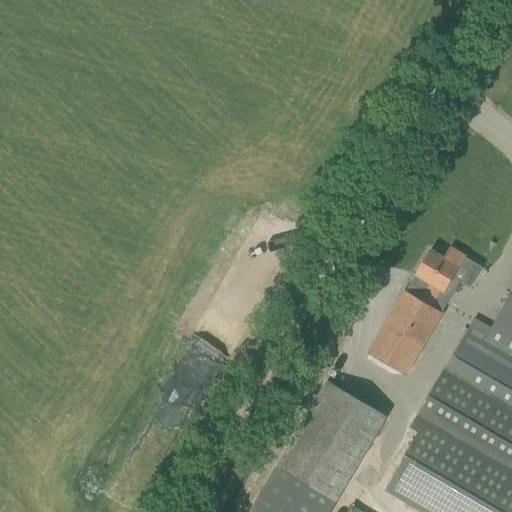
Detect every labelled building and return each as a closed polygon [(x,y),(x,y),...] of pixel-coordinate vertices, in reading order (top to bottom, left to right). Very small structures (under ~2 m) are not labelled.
[(454,277),(466,258),(451,249),(445,259),(430,251),(369,353),(406,374),(461,281),(454,277)] [(475,318),(425,404),(511,455),(511,293),(492,328),(475,318)] [(329,511),(387,416),(328,381),(250,511),(329,511)] [(420,432),(386,489),(425,511),(511,511),(511,455),(425,404),(412,427),(420,432)] [(359,511),(351,507),(348,511),(398,511),(381,501),(374,511),(359,511)]
